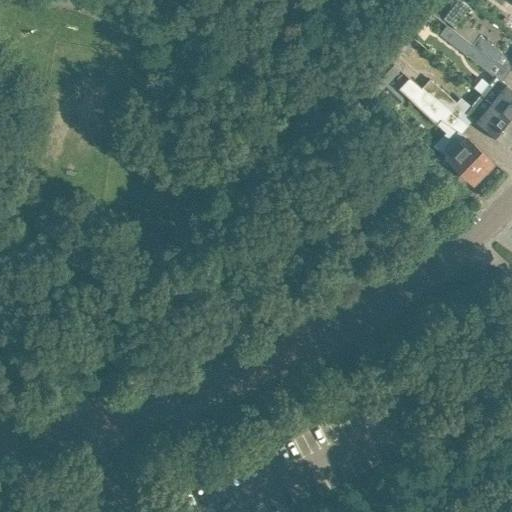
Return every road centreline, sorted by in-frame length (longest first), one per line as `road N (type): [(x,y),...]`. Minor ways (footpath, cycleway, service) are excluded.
road 1 (unclassified): [(0,439),(166,401),(319,343)]
road 2 (residential): [(319,343),(434,268),(511,198)]
